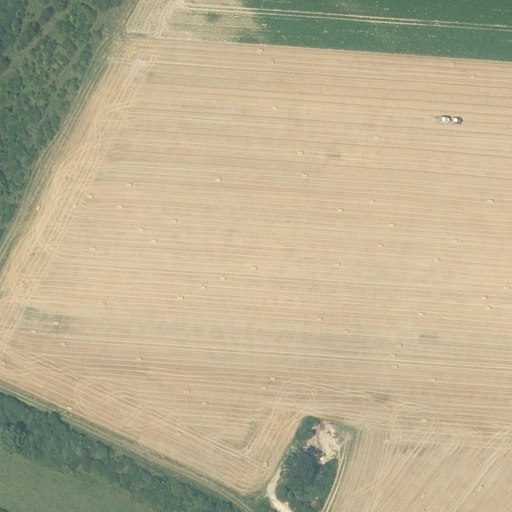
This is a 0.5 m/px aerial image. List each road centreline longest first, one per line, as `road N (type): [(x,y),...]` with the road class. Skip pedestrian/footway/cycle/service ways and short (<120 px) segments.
road 1 (track): [(0,386),(251,509),(260,496),(285,511)]
road 2 (track): [(0,255),(133,0)]
